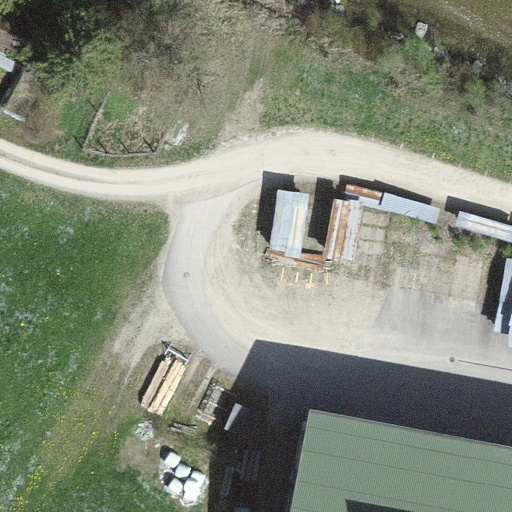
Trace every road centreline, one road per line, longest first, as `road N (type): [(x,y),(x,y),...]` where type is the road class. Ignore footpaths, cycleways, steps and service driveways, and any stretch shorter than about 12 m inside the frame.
road 1 (track): [(19,511),(213,193)]
road 2 (track): [(213,193),(123,193),(0,158)]
